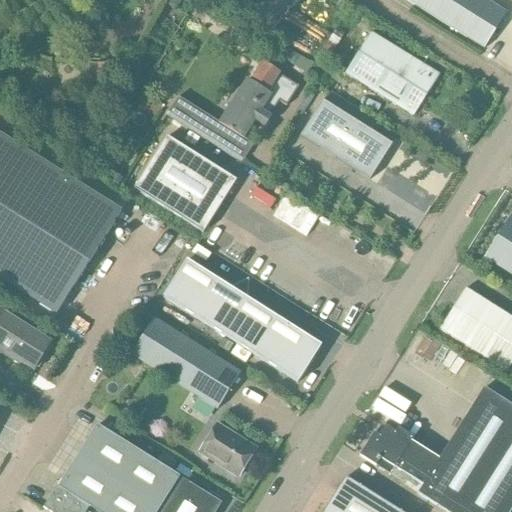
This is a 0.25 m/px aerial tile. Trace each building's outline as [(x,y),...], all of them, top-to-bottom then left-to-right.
[(181,0),(169,0),(168,2),(176,9),(182,1),(181,0)] [(483,0),(404,0),(484,50),(506,15),(483,0)] [(41,29),(27,38),(34,50),(40,46),(37,42),(46,37),(41,29)] [(438,76),(422,65),(371,34),(346,74),(396,106),(413,116),(438,76)] [(88,64),(86,93),(121,96),(123,68),(112,67),(113,66),(88,64)] [(219,123),(218,124),(244,141),(245,140),(244,139),(255,122),(265,128),(271,119),(269,118),(279,103),(286,108),(299,88),(262,65),(250,83),(247,81),(220,124),(219,123)] [(342,88),(369,105),(375,96),(347,79),(342,88)] [(300,137),(370,181),(392,146),(323,102),(300,137)] [(123,125),(113,140),(127,150),(138,134),(123,125)] [(0,136),(0,279),(57,315),(121,213),(0,136)] [(134,190),(186,223),(203,234),(236,182),(167,138),(134,190)] [(398,142),(383,166),(392,172),(399,162),(410,168),(418,155),(398,142)] [(111,173),(106,180),(118,188),(123,180),(111,173)] [(278,193),(267,215),(308,235),(319,213),(278,193)] [(511,218),(511,217),(484,259),(511,276),(511,218)] [(186,262),(163,299),(298,384),(321,347),(186,262)] [(440,330),(507,373),(511,365),(511,319),(465,290),(440,330)] [(49,343),(0,311),(0,349),(32,370),(49,343)] [(153,320),(131,356),(217,411),(240,375),(153,320)] [(223,339),(218,347),(228,353),(233,345),(223,339)] [(511,407),(484,389),(439,460),(422,487),(417,495),(444,511),(510,511),(511,510),(511,407)] [(256,450),(239,439),(217,425),(199,454),(238,478),(256,450)] [(216,511),(221,505),(204,494),(97,426),(61,483),(60,482),(43,509),(47,511),(86,511),(89,509),(94,511),(216,511)] [(359,457),(376,468),(390,476),(394,469),(422,487),(439,460),(411,443),(413,439),(398,429),(395,434),(385,427),(378,437),(374,434),(359,457)] [(324,511),(397,511),(345,479),(324,511)]
